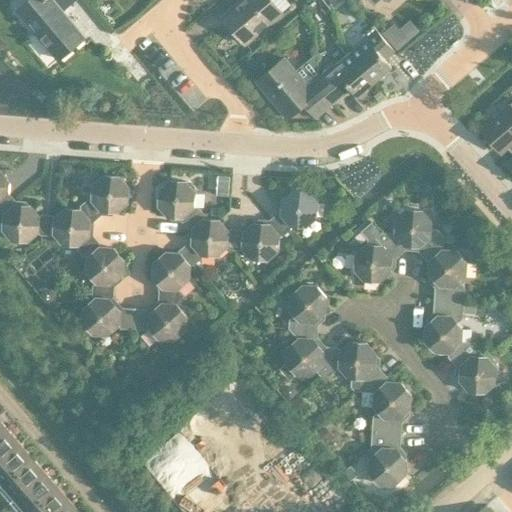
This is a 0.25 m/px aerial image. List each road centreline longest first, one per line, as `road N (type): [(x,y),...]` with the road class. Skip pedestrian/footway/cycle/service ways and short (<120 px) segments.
road 1 (residential): [(485,469),(443,422),(444,399),(368,309)]
road 2 (residential): [(241,144),(243,120),(165,25),(173,0)]
road 3 (residential): [(146,138),(134,303)]
road 4 (residential): [(511,209),(442,134),(413,118),(387,121)]
road 5 (residential): [(241,144),(300,148),(387,121)]
road 6 (residential): [(0,128),(146,138)]
road 7 (residential): [(387,121),(490,36)]
